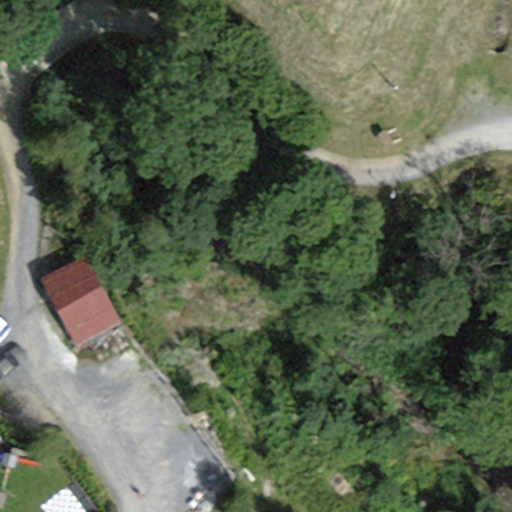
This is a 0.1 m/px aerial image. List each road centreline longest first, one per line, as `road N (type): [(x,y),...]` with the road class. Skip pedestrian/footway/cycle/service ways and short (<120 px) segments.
road 1 (track): [(511,133),(473,137),(376,170),(338,168),(272,138),(161,29),(127,8),(84,17)]
road 2 (track): [(10,66),(4,123),(26,205),(11,316),(24,356),(118,472),(131,511)]
